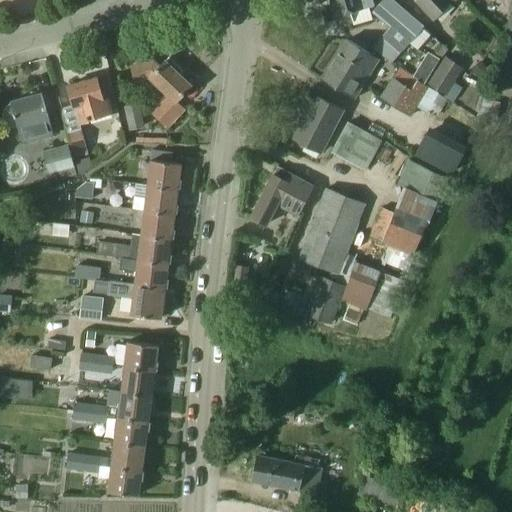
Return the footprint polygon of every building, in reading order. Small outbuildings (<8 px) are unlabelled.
[(331,0),(339,25),(352,21),(350,13),(375,6),(373,0),(331,0)] [(391,26),(381,37),(372,48),(390,62),(399,53),(404,47),(413,55),(432,33),(423,26),(393,0),(382,0),(373,10),(391,26)] [(449,0),(414,0),(434,20),(451,2),(449,0)] [(361,77),(375,55),(348,38),(323,78),(354,98),(366,79),(361,77)] [(428,54),(415,77),(425,83),(438,61),(428,54)] [(445,57),(427,84),(446,96),(464,69),(445,57)] [(176,102),(191,85),(179,74),(182,71),(168,58),(165,61),(164,61),(159,67),(153,61),(131,67),(135,80),(149,77),(166,93),(149,111),(167,128),(185,110),(176,102)] [(411,114),(429,87),(400,68),(381,95),(411,114)] [(107,98),(103,100),(96,78),(66,87),(72,105),(72,108),(75,107),(80,125),(80,124),(88,122),(112,115),(107,98)] [(486,88),(477,119),(487,122),(495,90),(486,88)] [(17,127),(18,130),(23,145),(53,137),(48,121),(41,94),(11,103),(11,104),(9,105),(7,106),(5,108),(4,111),(3,113),(3,116),(3,118),(4,121),(6,123),(8,125),(10,126),(12,127),(15,127),(17,127)] [(307,149),(314,152),(319,155),(343,111),(317,97),(293,141),(307,149)] [(145,126),(140,103),(125,106),(130,130),(145,126)] [(75,107),(72,108),(72,105),(61,108),(68,134),(74,133),(82,131),(80,124),(80,125),(75,107)] [(331,152),(365,171),(382,140),(348,121),(331,152)] [(414,153),(453,174),(468,147),(429,126),(414,153)] [(88,154),(82,131),(74,133),(68,134),(75,158),(88,154)] [(43,152),(49,173),(75,166),(69,144),(43,152)] [(89,157),(75,162),(80,176),(92,167),(89,157)] [(148,187),(178,190),(178,188),(181,188),(182,180),(179,179),(181,164),(151,160),(148,187)] [(406,273),(448,179),(407,160),(398,180),(396,184),(405,188),(393,212),(383,208),(369,237),(388,246),(381,262),(406,273)] [(278,165),(274,174),(252,216),(267,224),(277,203),(298,214),(313,183),(278,165)] [(75,197),(93,199),(94,186),(100,186),(101,180),(89,178),(89,182),(86,182),(76,190),(75,197)] [(145,212),(175,216),(175,213),(178,213),(179,204),(176,204),(178,190),(148,187),(146,199),(133,197),(132,209),(145,211),(145,212)] [(340,273),(365,202),(325,188),(300,259),(299,259),(295,269),(311,275),(314,264),(340,273)] [(141,237),(172,241),(172,238),(175,238),(176,229),(173,229),(175,216),(145,212),(142,235),(141,237)] [(121,261),(168,267),(169,263),(171,263),(173,254),(170,254),(172,241),(141,237),(142,235),(133,234),(131,246),(98,241),(97,254),(121,258),(121,261)] [(135,285),(166,288),(168,288),(169,279),(167,279),(168,267),(121,261),(119,269),(137,272),(135,284),(135,285)] [(342,299),(351,302),(344,320),(357,325),(364,307),(391,318),(402,287),(400,287),(405,276),(391,270),(388,278),(380,275),(382,271),(357,261),(347,287),(319,277),(305,314),(332,325),(342,299)] [(102,268),(77,265),(75,277),(100,281),(102,268)] [(131,315),(162,319),(166,288),(135,285),(111,281),(109,294),(134,297),(131,315)] [(101,321),(103,298),(82,295),(79,318),(101,321)] [(48,349),(64,352),(66,342),(49,339),(48,349)] [(125,367),(156,371),(156,370),(158,371),(159,362),(157,361),(159,346),(128,342),(125,367)] [(81,352),(79,370),(95,372),(95,363),(99,364),(99,355),(81,352)] [(51,371),(52,358),(30,355),(28,368),(51,371)] [(112,374),(114,357),(99,355),(99,364),(95,363),(95,372),(112,374)] [(156,371),(125,367),(121,392),(152,396),(156,371)] [(17,386),(0,384),(0,396),(16,398),(17,386)] [(152,396),(121,392),(118,416),(149,420),(152,396)] [(74,402),(72,419),(87,421),(89,412),(92,412),(93,404),(74,402)] [(106,423),(108,406),(93,404),(92,412),(89,412),(87,421),(106,423)] [(261,413),(293,419),(295,410),(262,404),(261,413)] [(115,441),(146,445),(148,431),(151,431),(152,422),(149,422),(149,420),(118,416),(115,441)] [(146,445),(115,441),(112,466),(143,470),(146,445)] [(82,471),(85,454),(68,452),(66,469),(82,471)] [(85,454),(82,471),(99,473),(101,457),(85,454)] [(318,468),(320,459),(296,455),(294,463),(258,456),(253,480),(318,493),(321,481),(319,481),(322,469),(318,468)] [(109,492),(140,496),(142,480),(144,480),(145,471),(143,471),(143,470),(112,466),(109,492)] [(363,476),(358,496),(398,505),(403,485),(363,476)]
